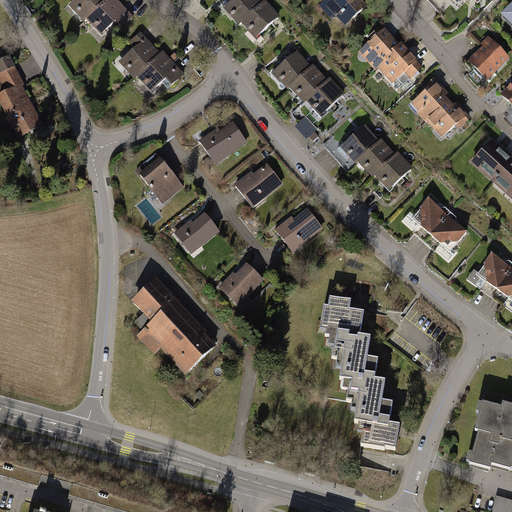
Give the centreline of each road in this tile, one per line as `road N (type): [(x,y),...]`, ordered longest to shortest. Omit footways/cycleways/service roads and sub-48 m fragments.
road 1 (residential): [(486,333),(333,197),(230,77)]
road 2 (residential): [(90,148),(106,238),(105,305),(95,397),(81,432)]
road 3 (residential): [(486,333),(439,413),(405,511)]
road 4 (residential): [(161,125),(280,276)]
road 5 (secondary): [(81,432),(256,483)]
road 6 (residential): [(395,0),(511,132)]
road 7 (residential): [(6,0),(90,148)]
